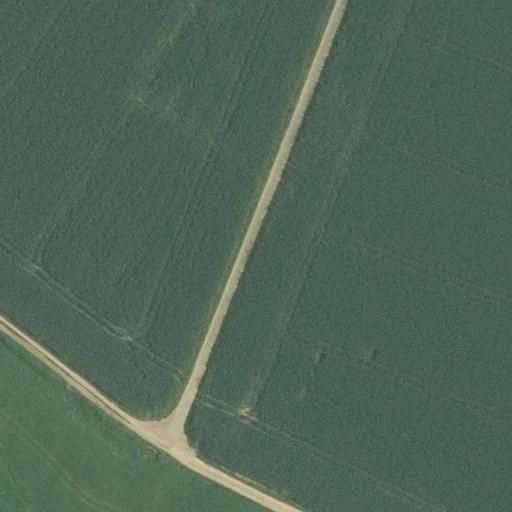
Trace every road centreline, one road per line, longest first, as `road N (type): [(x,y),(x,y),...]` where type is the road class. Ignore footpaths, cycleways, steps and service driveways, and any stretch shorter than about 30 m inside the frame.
road 1 (track): [(341,0),(166,451)]
road 2 (track): [(0,324),(166,451),(279,511)]
